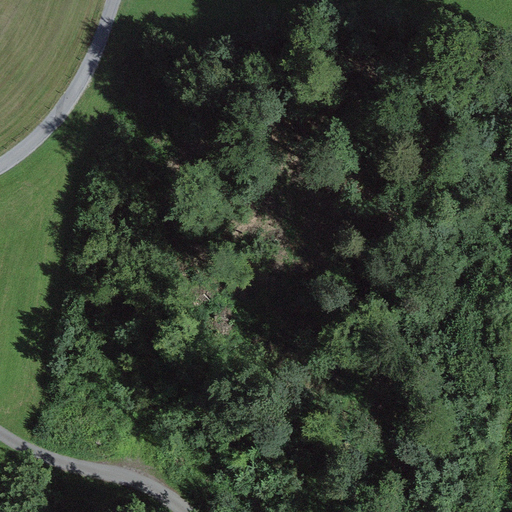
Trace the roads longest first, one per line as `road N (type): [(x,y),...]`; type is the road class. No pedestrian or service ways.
road 1 (residential): [(0,170),(25,157),(75,83),(111,0)]
road 2 (track): [(0,433),(80,478),(152,490),(180,511)]
